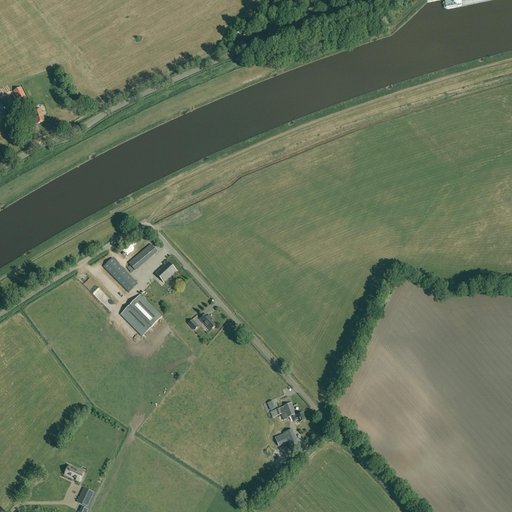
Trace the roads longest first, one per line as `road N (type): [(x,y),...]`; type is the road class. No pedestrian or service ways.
road 1 (unclassified): [(409,511),(152,228),(133,230),(0,316)]
road 2 (unclassified): [(0,170),(185,73),(380,0)]
